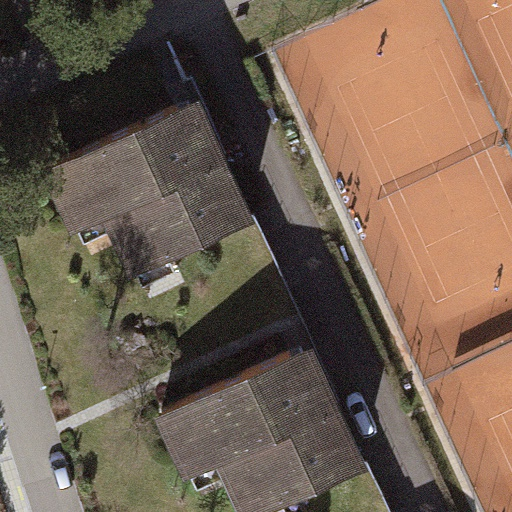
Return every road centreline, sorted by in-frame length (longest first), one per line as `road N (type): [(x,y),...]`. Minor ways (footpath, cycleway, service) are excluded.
road 1 (residential): [(0,93),(194,0)]
road 2 (residential): [(59,511),(0,320)]
